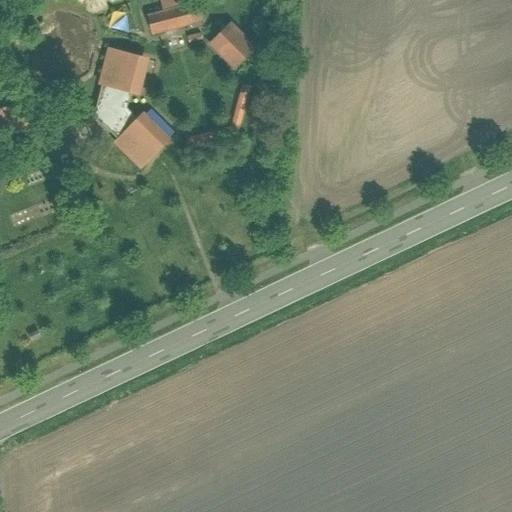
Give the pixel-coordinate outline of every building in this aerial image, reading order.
[(160,0),(163,11),(147,15),(151,33),(203,21),(198,0),(193,0),(188,1),(187,0),(160,0)] [(226,18),(204,40),(230,67),(252,45),(226,18)] [(199,31),(186,34),(188,42),(201,39),(199,31)] [(148,56),(106,45),(97,81),(103,82),(127,89),(138,91),(148,56)] [(123,104),(127,89),(103,82),(94,113),(98,116),(117,134),(135,115),(123,104)] [(229,124),(186,135),(189,144),(237,132),(249,90),(240,87),(229,124)] [(24,102),(0,104),(0,133),(27,131),(24,102)] [(117,134),(111,140),(138,165),(168,134),(141,109),(135,115),(117,134)]
